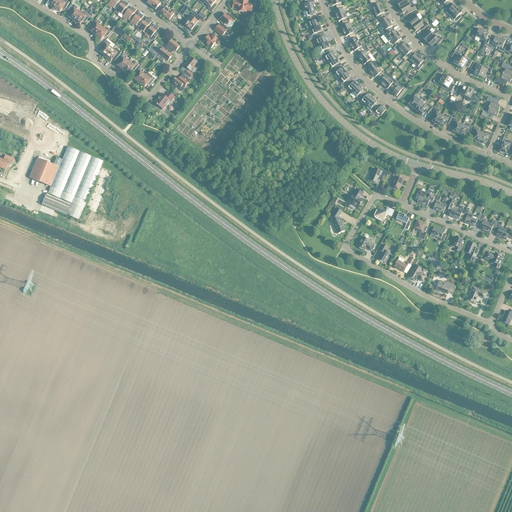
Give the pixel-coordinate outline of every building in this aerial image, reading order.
[(59,0),(51,0),(48,5),(51,6),(52,7),(52,8),(53,9),(54,9),(59,0)] [(64,0),(63,2),(59,0),(54,9),(55,10),(56,10),(57,10),(60,12),(63,7),(65,9),(69,2),(65,0),(64,0)] [(121,4),(120,4),(118,2),(119,0),(111,0),(107,5),(111,8),(112,7),(116,10),(121,4)] [(161,3),(156,0),(151,6),(156,10),(161,3)] [(216,1),(214,0),(209,0),(206,4),(209,6),(207,8),(212,12),(217,5),(214,3),(216,1)] [(233,1),(232,8),(238,9),(238,11),(246,12),(247,10),(252,11),(253,4),(248,3),(248,1),(239,0),(239,3),(237,3),(237,2),(233,1)] [(306,11),(314,8),(314,6),(314,5),(315,5),(314,4),(313,4),(313,2),(312,3),(311,0),(310,0),(305,1),(303,1),(306,11)] [(397,3),(400,8),(412,1),(410,0),(400,0),(401,0),(397,3)] [(448,0),(441,0),(442,1),(440,3),(444,8),(449,4),(447,1),(448,0)] [(116,10),(114,11),(118,14),(119,13),(123,16),(128,10),(126,8),(129,4),(124,1),(122,4),(121,3),(120,4),(121,4),(116,10)] [(416,10),(412,1),(400,8),(403,14),(407,11),(409,14),(416,10)] [(371,4),(374,12),(382,8),(380,3),(377,4),(376,2),(370,4),(371,4)] [(72,19),(72,20),(73,21),(74,22),(80,12),(76,10),(78,8),(73,5),(68,12),(71,14),(69,17),(72,19)] [(345,5),(342,6),(336,8),(337,10),(334,12),(336,17),(345,13),(343,8),(345,7),(345,5)] [(450,16),(452,14),(458,9),(454,5),(446,12),(450,16)] [(123,16),(122,17),(126,20),(127,19),(131,22),(135,16),(133,14),(136,10),(132,7),(129,10),(128,9),(128,10),(123,16)] [(160,13),(165,17),(170,11),(165,7),(160,13)] [(315,13),(316,13),(316,12),(316,11),(315,11),(314,8),(306,11),(307,17),(309,16),(310,19),(316,17),(315,15),(316,14),(315,13)] [(382,8),(374,12),(377,19),(382,16),(381,14),(384,13),(382,8)] [(172,12),(170,11),(165,17),(169,20),(171,18),(174,20),(179,13),(174,9),(172,12)] [(461,13),(458,9),(452,14),(456,18),(455,19),(457,21),(461,17),(459,15),(461,13)] [(410,16),(412,18),(408,22),(412,26),(419,20),(416,16),(419,13),(417,11),(410,16)] [(83,15),(80,12),(74,22),(75,22),(76,23),(77,23),(80,24),(82,21),(85,22),(90,15),(85,12),(83,15)] [(188,21),(194,26),(200,18),(193,12),(190,16),(191,16),(188,21)] [(143,22),(141,20),(143,16),(139,13),(137,16),(136,15),(135,16),(131,22),(129,23),(133,26),(134,25),(138,28),(143,22)] [(224,13),(220,19),(227,25),(230,21),(233,23),(236,19),(231,15),(229,17),(224,13)] [(343,23),(348,21),(345,13),(336,17),(338,21),(341,20),(342,22),(343,23)] [(382,17),(382,16),(377,19),(378,19),(379,22),(382,26),(389,21),(387,17),(384,19),(382,17)] [(319,23),(320,23),(320,22),(320,21),(319,21),(318,21),(318,20),(317,20),(316,17),(310,19),(311,22),(309,23),(311,29),(312,29),(320,26),(319,23)] [(419,20),(412,26),(416,31),(421,27),(423,29),(428,25),(423,18),(419,20)] [(95,36),(102,27),(99,25),(101,22),(96,19),(92,25),(94,27),(91,31),(93,33),(93,34),(94,35),(95,36)] [(138,28),(137,29),(140,32),(142,30),(145,33),(146,34),(150,28),(148,26),(151,22),(147,19),(144,22),(143,21),(143,22),(138,28)] [(194,26),(188,21),(186,23),(184,21),(180,25),(189,33),(194,26)] [(343,32),(351,28),(348,21),(343,23),(344,26),(341,27),(343,32)] [(389,21),(382,26),(378,29),(383,36),(391,30),(389,28),(392,26),(389,21)] [(214,30),(222,36),(225,32),(230,36),(233,32),(221,23),(219,25),(218,25),(214,30)] [(146,34),(145,33),(144,35),(148,38),(149,36),(154,40),(158,34),(155,32),(158,28),(154,25),(152,28),(151,27),(150,28),(146,34)] [(321,28),(320,26),(312,29),(311,29),(310,29),(314,38),(316,37),(322,34),(321,32),(322,31),(321,30),(322,30),(322,29),(322,28),(321,28)] [(427,43),(433,35),(429,31),(432,28),(429,26),(425,31),(427,33),(422,38),(427,43)] [(97,37),(98,37),(101,39),(104,35),(107,37),(111,31),(107,28),(105,30),(102,27),(95,36),(96,36),(97,37)] [(350,38),(355,35),(351,28),(343,32),(345,37),(349,35),(350,38)] [(476,36),(480,38),(484,31),(479,29),(479,30),(476,28),(471,37),(474,38),(476,36)] [(388,42),(391,40),(398,34),(395,30),(394,31),(392,29),(391,30),(383,36),(388,42)] [(484,43),(488,45),(492,35),(484,31),(480,38),(479,40),(484,43)] [(327,42),(326,40),(327,39),(327,38),(326,38),(325,38),(324,37),(322,34),(316,37),(318,40),(316,41),(319,46),(327,42)] [(396,46),(400,43),(399,41),(401,38),(398,34),(391,40),(394,43),(391,46),(393,49),(396,46)] [(222,42),(213,35),(212,37),(210,37),(208,35),(203,41),(211,48),(215,42),(219,45),(222,42)] [(351,47),(359,42),(355,35),(350,38),(351,40),(348,42),(351,47)] [(438,40),(433,35),(427,43),(431,47),(436,42),(438,44),(443,39),(441,37),(438,40)] [(496,49),(497,46),(500,39),(492,35),(488,45),(487,45),(496,49)] [(500,39),(497,46),(499,47),(498,50),(504,52),(506,46),(504,44),(505,41),(500,39)] [(112,48),(108,46),(110,43),(106,40),(101,46),(104,48),(100,52),(103,54),(103,55),(104,56),(104,57),(105,57),(112,48)] [(164,47),(172,53),(174,50),(175,51),(180,46),(171,40),(168,45),(167,44),(164,47)] [(329,46),(330,46),(330,45),(330,44),(329,44),(328,44),(327,42),(319,46),(322,52),(323,51),(325,54),(330,50),(329,48),(330,48),(329,46)] [(358,52),(363,49),(359,42),(351,47),(354,51),(357,49),(358,52)] [(402,52),(408,46),(405,42),(402,45),(400,43),(396,46),(393,49),(395,51),(398,49),(402,52)] [(407,58),(411,55),(409,52),(412,50),(408,46),(402,52),(405,56),(407,58)] [(148,50),(155,56),(157,53),(150,47),(148,50)] [(363,49),(358,52),(360,54),(357,56),(361,61),(368,55),(366,53),(368,51),(366,47),(363,49)] [(115,51),(112,48),(105,57),(105,58),(106,58),(107,58),(108,58),(111,61),(112,59),(114,61),(121,52),(117,49),(115,51)] [(155,56),(163,62),(165,59),(167,60),(171,55),(162,48),(158,53),(157,52),(157,53),(155,56)] [(332,53),(330,50),(325,54),(320,57),(323,61),(326,59),(329,62),(336,58),(335,56),(335,55),(335,54),(334,53),(333,54),(333,53),(332,53)] [(458,66),(463,58),(459,56),(461,54),(455,51),(451,57),(455,59),(453,63),(458,66)] [(121,70),(122,70),(129,62),(125,59),(127,57),(123,53),(116,62),(119,63),(117,65),(120,68),(120,69),(121,70)] [(413,56),(411,55),(407,58),(413,64),(419,57),(415,54),(413,56)] [(368,55),(361,61),(364,65),(366,63),(368,65),(373,62),(368,55)] [(191,57),(184,66),(190,71),(194,67),(196,69),(199,65),(197,63),(197,62),(191,57)] [(423,61),(419,57),(413,64),(416,66),(414,68),(416,70),(418,71),(423,65),(421,63),(423,61)] [(339,62),(339,61),(339,60),(338,59),(337,60),(336,58),(329,62),(332,68),(333,67),(335,70),(340,66),(339,63),(339,62)] [(467,61),(463,58),(458,66),(463,69),(465,66),(468,68),(472,61),(468,59),(467,61)] [(132,64),(129,62),(122,70),(122,71),(123,71),(124,72),(125,72),(128,74),(130,71),(133,72),(139,64),(135,61),(132,64)] [(371,74),(378,68),(373,62),(368,65),(367,67),(369,69),(368,70),(371,74)] [(482,68),(483,65),(473,62),(471,69),(474,70),(473,74),(478,76),(482,68)] [(511,77),(511,78),(511,71),(511,66),(503,63),(501,67),(505,69),(503,73),(503,74),(511,77)] [(492,69),(483,65),(482,68),(478,76),(484,79),(485,75),(489,76),(492,69)] [(336,73),(340,78),(347,72),(345,71),(345,70),(346,70),(346,69),(345,69),(345,68),(344,68),(344,69),(343,68),(342,68),(340,66),(335,70),(337,72),(336,73)] [(138,83),(138,84),(145,75),(142,72),(144,70),(140,67),(134,74),(136,76),(134,79),(136,81),(137,81),(137,82),(138,83)] [(379,77),(383,74),(378,68),(371,74),(375,78),(377,75),(379,77)] [(194,76),(188,71),(185,74),(192,79),(194,76)] [(379,82),(383,86),(389,79),(391,76),(385,71),(383,74),(379,77),(380,78),(382,79),(379,82)] [(347,72),(340,78),(338,79),(342,84),(345,82),(347,84),(352,80),(350,78),(350,77),(350,76),(350,75),(350,74),(349,74),(348,74),(347,72)] [(510,82),(511,78),(511,77),(503,74),(503,73),(500,78),(496,77),(494,81),(505,86),(507,83),(506,83),(507,81),(510,82)] [(443,85),(448,77),(443,74),(440,78),(437,76),(433,82),(437,84),(438,82),(443,85)] [(138,84),(139,84),(140,85),(141,85),(142,85),(144,87),(147,84),(149,86),(155,79),(151,75),(149,78),(145,75),(138,84)] [(190,80),(184,75),(180,80),(176,77),(172,82),(173,83),(171,86),(175,89),(177,87),(182,90),(190,80)] [(448,77),(443,85),(441,87),(450,92),(454,86),(450,84),(453,80),(448,77)] [(389,86),(392,89),(395,84),(389,79),(383,86),(387,89),(389,86)] [(357,84),(357,83),(357,82),(356,82),(355,82),(354,81),(354,82),(352,80),(347,84),(345,85),(348,88),(352,92),(359,86),(357,84)] [(395,84),(392,89),(394,90),(392,93),(396,96),(404,86),(398,82),(395,84)] [(358,100),(364,93),(362,91),(363,90),(362,89),(362,88),(362,87),(361,87),(360,87),(359,86),(352,92),(357,96),(356,97),(358,100)] [(420,86),(414,93),(415,93),(417,95),(422,88),(420,86)] [(465,97),(468,88),(463,86),(461,90),(457,88),(454,95),(459,97),(459,95),(465,97)] [(474,90),(468,88),(465,97),(468,98),(467,100),(473,103),(476,96),(472,94),(474,90)] [(158,105),(163,109),(170,100),(171,101),(175,97),(169,92),(165,97),(161,94),(155,101),(156,103),(157,104),(156,105),(157,105),(158,105)] [(366,105),(372,98),(370,97),(370,96),(370,95),(369,94),(369,95),(368,95),(367,94),(367,95),(365,93),(364,93),(358,100),(361,102),(362,101),(366,105)] [(415,93),(407,103),(417,111),(423,104),(426,101),(420,96),(420,97),(415,93)] [(498,111),(500,106),(497,105),(498,104),(499,101),(500,98),(495,96),(494,99),(488,96),(486,101),(491,102),(488,108),(489,108),(498,111)] [(374,99),(372,98),(366,105),(368,106),(366,108),(369,110),(370,110),(373,112),(379,104),(376,102),(377,102),(376,101),(376,100),(376,99),(375,99),(374,99)] [(384,108),(385,108),(385,107),(384,107),(384,106),(383,106),(382,106),(381,106),(379,104),(373,112),(375,114),(376,113),(381,116),(386,110),(384,108)] [(426,106),(423,104),(417,111),(422,116),(425,111),(428,113),(432,107),(428,104),(426,106)] [(437,124),(442,116),(438,114),(440,111),(435,108),(431,115),(434,116),(431,121),(437,124)] [(499,111),(498,111),(489,108),(487,113),(483,111),(481,115),(492,120),(494,117),(493,117),(494,116),(496,117),(499,111)] [(446,118),(442,116),(437,124),(443,128),(446,123),(448,124),(452,117),(447,115),(446,118)] [(459,134),(462,125),(458,123),(460,120),(455,118),(452,125),(454,126),(452,132),(459,134)] [(466,127),(462,125),(459,134),(465,137),(467,132),(470,133),(472,126),(467,124),(466,127)] [(472,140),(478,142),(482,133),(478,131),(479,129),(474,127),(472,134),(474,135),(472,140)] [(489,141),(492,134),(487,132),(486,135),(482,133),(478,142),(485,145),(487,140),(489,141)] [(510,150),(511,145),(511,142),(508,141),(507,143),(503,142),(499,151),(506,154),(508,149),(510,150)] [(104,160),(68,144),(62,160),(56,157),(53,165),(58,167),(50,186),(47,193),(72,204),(67,215),(77,219),(102,167),(104,160)] [(12,163),(14,158),(5,155),(3,160),(0,158),(0,167),(5,169),(8,162),(12,163)] [(58,167),(53,165),(37,158),(29,177),(50,186),(58,167)] [(374,168),(369,180),(377,183),(380,177),(383,179),(386,171),(383,170),(382,172),(374,168)] [(391,186),(389,187),(387,190),(394,192),(396,188),(399,190),(403,180),(399,178),(400,175),(394,172),(392,176),(395,177),(391,186)] [(422,204),(427,193),(422,191),(422,189),(420,188),(415,199),(417,201),(417,202),(422,204)] [(353,194),(348,202),(352,204),(352,205),(354,206),(355,206),(358,208),(363,200),(360,199),(363,193),(356,189),(353,195),(353,194)] [(67,215),(72,204),(47,193),(42,205),(67,215)] [(431,205),(433,201),(435,195),(432,194),(432,195),(427,193),(422,204),(427,206),(428,203),(431,205)] [(440,197),(435,195),(433,201),(436,202),(433,209),(438,211),(441,203),(439,202),(440,197)] [(441,203),(438,211),(443,213),(447,203),(445,202),(444,204),(441,203)] [(449,215),(454,218),(457,210),(454,208),(455,206),(453,206),(454,203),(451,202),(446,212),(449,213),(449,215)] [(457,210),(454,218),(459,220),(462,213),(464,214),(467,208),(459,205),(457,210)] [(394,210),(387,207),(386,211),(380,208),(379,210),(378,210),(377,210),(374,216),(375,218),(381,221),(384,220),(386,215),(391,217),(394,210)] [(332,222),(337,234),(345,230),(340,218),(339,219),(339,217),(342,212),(336,208),(331,217),(333,221),(332,222)] [(469,224),(473,216),(470,215),(471,213),(468,212),(470,210),(467,208),(464,214),(467,215),(464,222),(469,224)] [(406,215),(399,212),(396,219),(406,224),(404,229),(407,231),(411,222),(408,220),(409,219),(405,217),(406,215)] [(473,216),(469,224),(474,226),(477,220),(480,221),(482,215),(479,214),(478,216),(476,216),(475,217),(473,216)] [(485,231),(488,223),(486,222),(486,220),(484,219),(485,216),(482,215),(480,221),(483,222),(480,229),(485,231)] [(426,224),(417,220),(413,229),(420,232),(418,238),(424,240),(427,234),(424,232),(425,231),(423,230),(426,224)] [(494,232),(498,223),(493,220),(491,224),(488,223),(485,231),(490,233),(491,231),(494,232)] [(501,238),(504,230),(502,229),(502,227),(501,226),(502,223),(499,221),(498,223),(494,232),(497,234),(496,236),(501,238)] [(444,231),(434,227),(431,235),(440,239),(440,240),(443,242),(446,235),(443,233),(444,231)] [(511,230),(505,228),(504,230),(501,238),(506,240),(507,237),(511,239),(511,230)] [(365,235),(364,235),(358,246),(359,247),(359,248),(362,249),(363,249),(364,250),(365,248),(371,251),(374,246),(369,242),(370,241),(367,239),(368,237),(367,236),(365,235)] [(460,253),(463,244),(461,243),(462,239),(456,237),(452,247),(455,248),(454,250),(460,253)] [(474,262),(474,261),(477,262),(480,255),(477,254),(478,251),(475,250),(475,249),(475,248),(476,245),(469,242),(465,252),(469,254),(467,260),(474,262)] [(378,259),(384,263),(386,260),(388,261),(391,255),(386,251),(388,247),(382,244),(379,250),(382,252),(378,259)] [(486,250),(483,257),(488,259),(487,260),(492,261),(491,263),(494,265),(493,267),(499,269),(502,264),(499,262),(502,256),(495,253),(495,254),(486,250)] [(403,260),(399,258),(394,266),(403,272),(407,266),(402,263),(403,260)] [(420,273),(421,271),(422,269),(416,265),(408,277),(415,281),(417,278),(423,281),(426,276),(420,273)] [(453,293),(456,285),(447,282),(446,284),(439,281),(436,290),(441,292),(441,291),(448,294),(449,291),(453,293)] [(487,293),(473,287),(470,294),(469,294),(468,297),(466,301),(471,303),(472,301),(475,303),(478,296),(485,299),(487,293)] [(511,309),(511,310),(510,313),(506,311),(501,322),(509,325),(511,317),(511,309)]
